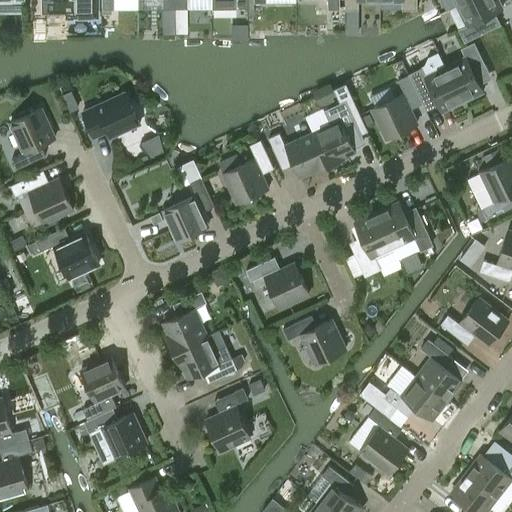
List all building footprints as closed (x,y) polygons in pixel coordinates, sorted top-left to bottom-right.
[(3,0),(4,11),(23,11),(22,0),(3,0)] [(40,0),(40,10),(71,10),(71,16),(97,16),(97,0),(40,0)] [(100,0),(100,9),(112,9),(112,0),(100,0)] [(161,0),(162,10),(174,10),(173,0),(161,0)] [(173,0),(174,10),(186,10),(185,0),(173,0)] [(210,0),(210,10),(234,10),(234,9),(246,9),(246,0),(210,0)] [(338,9),(338,0),(325,0),(326,9),(338,9)] [(343,0),(344,10),(359,9),(358,0),(343,0)] [(402,0),(402,9),(417,9),(417,0),(402,0)] [(465,0),(456,5),(462,16),(466,25),(458,29),(464,42),(487,31),(481,18),(502,8),(498,0),(465,0)] [(174,10),(174,22),(186,22),(186,10),(174,10)] [(448,62),(444,64),(451,78),(462,101),(484,90),(480,82),(491,77),(473,41),(461,48),(464,54),(448,62)] [(421,67),(408,73),(422,102),(425,109),(438,103),(442,111),(462,101),(451,78),(444,64),(424,74),(421,67)] [(386,138),(417,123),(409,108),(422,102),(408,73),(398,78),(404,92),(402,93),(372,108),(386,138)] [(94,136),(106,130),(110,136),(140,122),(126,92),(82,112),(94,136)] [(331,124),(313,133),(328,165),(343,158),(342,156),(355,150),(354,148),(358,146),(355,139),(362,135),(360,129),(366,127),(353,99),(347,102),(346,100),(332,107),(335,115),(331,124)] [(17,169),(45,155),(40,145),(55,138),(41,107),(10,121),(24,152),(12,158),(17,169)] [(168,150),(164,131),(151,134),(149,124),(136,127),(143,156),(168,150)] [(268,137),(271,144),(282,139),(279,132),(268,137)] [(282,139),(271,144),(282,166),(293,161),(296,168),(299,176),(312,170),(313,172),(328,165),(313,133),(285,145),(282,139)] [(260,139),(250,144),(255,157),(254,158),(242,163),(237,153),(218,161),(237,203),(268,188),(261,173),(273,167),(264,148),(260,139)] [(481,171),(495,201),(483,207),(488,218),(511,206),(511,196),(511,194),(511,193),(511,157),(511,156),(481,171)] [(74,208),(60,177),(45,184),(39,171),(10,185),(15,195),(28,189),(43,222),(74,208)] [(208,225),(201,211),(214,205),(201,176),(190,181),(196,194),(164,209),(178,239),(208,225)] [(377,211),(393,246),(415,236),(421,249),(432,244),(415,208),(404,213),(399,201),(377,211)] [(375,255),(393,246),(377,211),(354,222),(370,257),(375,255)] [(41,251),(54,245),(69,277),(99,263),(85,232),(70,239),(64,226),(36,240),(41,251)] [(511,231),(508,230),(497,262),(496,263),(483,259),(480,271),(510,280),(511,272),(511,231)] [(470,266),(476,258),(466,250),(460,258),(470,266)] [(309,293),(295,262),(264,276),(279,307),(309,293)] [(251,280),(260,276),(255,265),(246,269),(251,280)] [(202,291),(193,295),(198,306),(206,302),(202,291)] [(198,306),(193,295),(183,300),(173,304),(178,315),(163,321),(169,334),(167,335),(174,350),(206,335),(194,307),(198,306)] [(478,297),(460,320),(490,343),(508,321),(478,297)] [(440,323),(448,329),(455,319),(448,313),(440,323)] [(331,318),(301,333),(315,363),(346,349),(331,318)] [(288,339),(297,334),(292,324),(283,328),(288,339)] [(206,335),(174,350),(181,366),(183,365),(189,377),(203,371),(208,382),(228,372),(223,362),(219,363),(206,335)] [(432,356),(416,375),(447,399),(462,380),(445,367),(452,358),(428,338),(420,347),(428,354),(432,356)] [(83,409),(88,419),(113,408),(116,406),(110,393),(125,387),(111,356),(80,370),(96,403),(83,409)] [(232,358),(223,362),(228,372),(237,368),(232,358)] [(432,419),(447,399),(416,375),(401,395),(432,419)] [(243,387),(234,391),(239,402),(248,397),(243,387)] [(394,404),(401,395),(390,387),(383,396),(394,404)] [(12,432),(3,397),(0,398),(0,447),(29,439),(26,428),(12,432)] [(236,405),(220,413),(206,419),(220,450),(250,436),(236,405)] [(388,434),(397,421),(376,406),(368,415),(380,424),(360,449),(390,472),(408,449),(388,434)] [(102,426),(116,457),(146,443),(132,412),(118,419),(113,408),(88,419),(84,421),(89,432),(102,426)] [(511,438),(511,413),(500,429),(511,438)] [(32,451),(29,439),(0,447),(0,451),(3,461),(0,462),(0,497),(29,489),(19,455),(32,451)] [(481,453),(465,474),(496,497),(511,477),(511,462),(505,457),(498,466),(481,453)] [(333,483),(318,503),(329,511),(358,511),(363,507),(346,494),(354,485),(329,465),(322,474),(333,483)] [(359,467),(354,473),(363,479),(367,473),(359,467)] [(484,511),(489,506),(491,507),(498,498),(496,497),(465,474),(451,492),(468,505),(462,511),(484,511)] [(178,511),(167,486),(160,489),(154,476),(130,487),(141,511),(178,511)] [(329,511),(318,503),(310,511),(329,511)]
